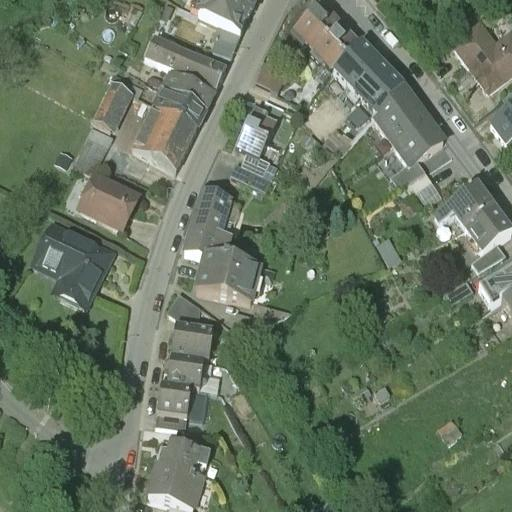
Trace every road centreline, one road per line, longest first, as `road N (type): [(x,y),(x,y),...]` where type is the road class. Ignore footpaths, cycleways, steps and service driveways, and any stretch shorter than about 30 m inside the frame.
road 1 (residential): [(120,482),(146,301),(195,160),(276,0)]
road 2 (residential): [(347,0),(443,104),(511,201)]
road 3 (unclassified): [(0,387),(120,482)]
